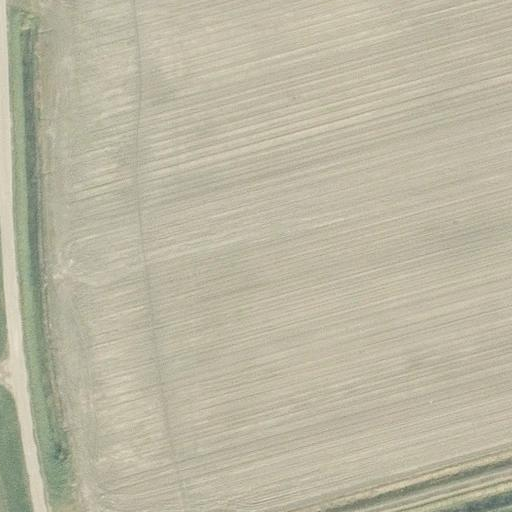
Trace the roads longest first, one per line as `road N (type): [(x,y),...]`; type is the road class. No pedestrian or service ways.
road 1 (unclassified): [(39,511),(17,375),(0,133)]
road 2 (track): [(382,511),(511,476)]
